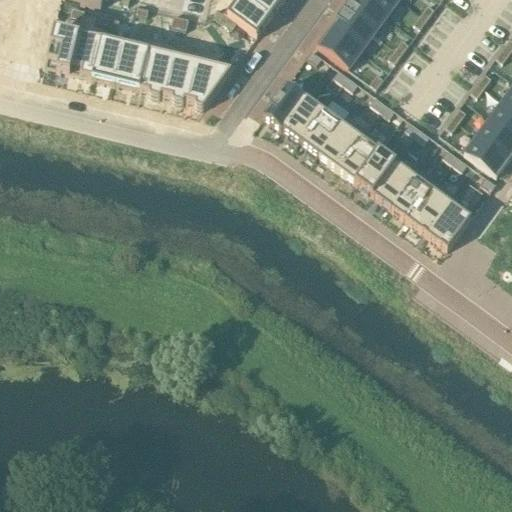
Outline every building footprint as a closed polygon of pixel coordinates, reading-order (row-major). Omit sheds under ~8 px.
[(61,0),(61,4),(100,13),(103,0),(61,0)] [(122,0),(121,8),(129,10),(130,0),(122,0)] [(237,0),(236,0),(223,19),(256,43),(270,24),(237,0)] [(237,0),(270,24),(284,5),(277,0),(237,0)] [(355,0),(353,0),(342,17),(374,41),(387,23),(355,0)] [(392,0),(355,0),(387,23),(400,5),(392,0)] [(427,11),(420,20),(427,25),(434,15),(427,11)] [(55,30),(44,74),(69,80),(78,40),(79,41),(80,36),(79,36),(84,15),(72,12),(67,33),(55,30)] [(137,12),(135,20),(147,23),(148,15),(137,12)] [(217,15),(212,21),(222,29),(227,22),(217,15)] [(342,17),(329,35),(361,58),(374,41),(342,17)] [(96,20),(94,28),(106,31),(108,23),(96,20)] [(420,20),(413,30),(419,35),(427,25),(420,20)] [(173,21),(170,33),(178,34),(181,23),(173,21)] [(227,22),(222,29),(232,36),(237,29),(227,22)] [(108,23),(106,31),(117,34),(119,26),(108,23)] [(181,23),(178,34),(186,36),(189,25),(181,23)] [(329,35),(316,52),(348,76),(361,58),(329,35)] [(78,40),(69,80),(92,86),(101,46),(79,41),(78,40)] [(511,45),(510,44),(503,54),(509,59),(511,54),(511,45)] [(402,45),(394,55),(401,60),(408,50),(402,45)] [(101,46),(92,86),(115,91),(125,52),(101,46)] [(148,57),(139,97),(148,99),(148,100),(148,101),(148,102),(149,102),(149,103),(150,103),(150,104),(151,104),(156,105),(157,105),(158,105),(159,105),(160,104),(161,103),(162,103),(171,63),(172,63),(175,54),(149,48),(147,57),(148,57)] [(125,52),(115,91),(139,97),(148,57),(147,57),(125,52)] [(503,54),(495,64),(502,68),(509,59),(503,54)] [(394,55),(387,65),(394,70),(401,60),(394,55)] [(311,57),(306,64),(316,71),(321,64),(311,57)] [(195,69),(185,108),(194,110),(194,111),(194,112),(195,113),(195,114),(196,114),(196,115),(200,116),(201,116),(202,116),(203,116),(203,115),(204,115),(231,77),(216,73),(218,64),(196,59),(194,68),(195,69)] [(171,63),(162,103),(171,105),(171,106),(171,107),(172,107),(172,108),(173,109),(174,109),(174,110),(180,111),(181,111),(182,111),(182,110),(183,110),(184,110),(184,109),(184,108),(185,108),(195,69),(194,68),(172,63),(171,63)] [(337,77),(333,84),(342,91),(347,84),(337,77)] [(484,79),(477,89),(484,94),(491,84),(484,79)] [(376,80),(369,90),(376,95),(383,85),(376,80)] [(347,84),(342,91),(352,98),(357,92),(347,84)] [(288,88),(262,124),(281,138),(282,137),(281,136),(305,104),(306,104),(308,102),(288,88)] [(477,89),(470,99),(477,103),(484,94),(477,89)] [(511,93),(502,107),(511,114),(511,93)] [(305,104),(281,136),(282,137),(288,141),(285,145),(296,154),(299,150),(300,150),(323,117),(322,117),(306,104),(305,104)] [(374,104),(370,110),(379,118),(384,111),(374,104)] [(511,114),(502,107),(489,125),(511,141),(511,114)] [(384,111),(379,118),(389,125),(394,118),(384,111)] [(323,117),(300,150),(306,155),(303,159),(315,167),(318,163),(344,127),(344,126),(325,113),(322,117),(323,117)] [(459,114),(452,124),(458,129),(465,119),(459,114)] [(344,127),(318,163),(336,176),(365,136),(346,122),(344,126),(344,127)] [(452,124),(445,134),(451,138),(458,129),(452,124)] [(511,141),(489,125),(476,143),(509,166),(511,161),(511,141)] [(409,130),(404,136),(414,143),(419,137),(409,130)] [(365,136),(336,176),(355,190),(367,172),(378,157),(379,158),(385,150),(365,136)] [(419,137),(414,143),(424,150),(429,144),(419,137)] [(476,143),(463,160),(496,184),(509,166),(476,143)] [(367,172),(355,190),(362,195),(360,197),(367,202),(369,200),(373,203),(397,171),(394,169),(379,158),(378,157),(367,172)] [(447,157),(442,164),(452,171),(457,164),(447,157)] [(457,164),(452,171),(461,178),(466,171),(457,164)] [(397,171),(373,203),(392,217),(418,180),(416,179),(397,165),(394,169),(397,171)] [(418,180),(392,217),(410,230),(439,190),(419,175),(416,179),(418,180)] [(485,184),(480,190),(490,198),(494,191),(485,184)] [(439,190),(410,230),(428,244),(455,207),(457,203),(439,190)] [(455,207),(428,244),(447,257),(473,221),(455,207)]
